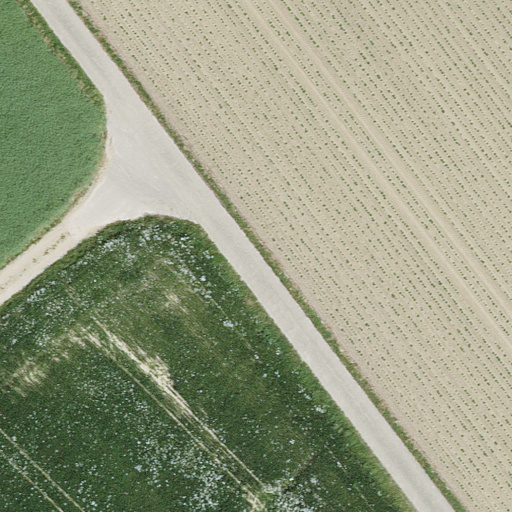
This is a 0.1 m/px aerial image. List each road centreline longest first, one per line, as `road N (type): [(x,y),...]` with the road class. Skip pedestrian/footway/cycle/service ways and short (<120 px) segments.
road 1 (track): [(440,511),(51,0)]
road 2 (track): [(168,153),(0,294)]
